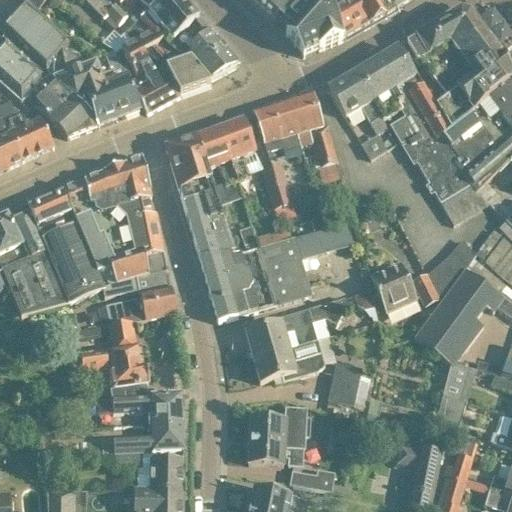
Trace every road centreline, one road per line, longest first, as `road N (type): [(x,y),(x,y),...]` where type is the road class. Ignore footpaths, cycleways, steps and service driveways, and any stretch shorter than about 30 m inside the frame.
road 1 (residential): [(208,511),(209,405),(190,288),(148,136)]
road 2 (unclassified): [(280,87),(453,0)]
road 3 (residential): [(0,197),(148,136)]
road 4 (residential): [(148,136),(280,87)]
